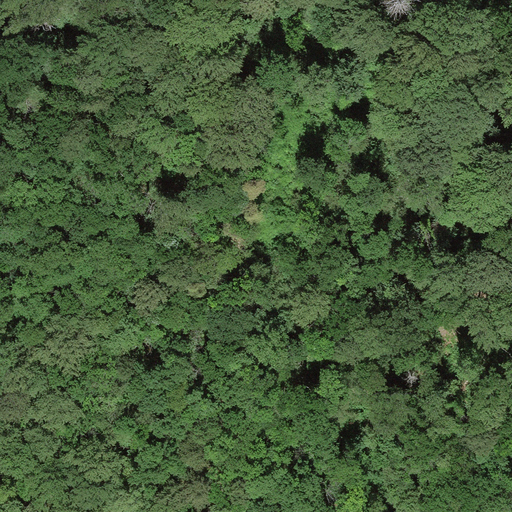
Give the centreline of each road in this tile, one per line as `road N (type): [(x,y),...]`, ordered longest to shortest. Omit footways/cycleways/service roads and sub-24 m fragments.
road 1 (motorway): [(0,411),(511,481)]
road 2 (motorway): [(511,334),(276,300),(0,274)]
